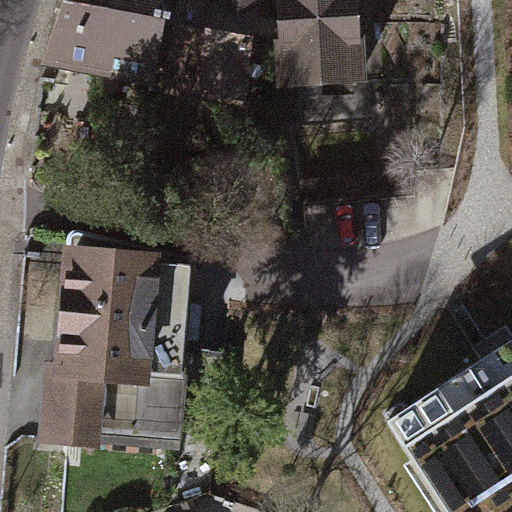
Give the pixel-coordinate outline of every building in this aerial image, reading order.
[(161,0),(79,0),(61,86),(139,103),(161,0)] [(250,0),(187,0),(176,103),(238,110),(250,0)] [(350,0),(283,0),(279,108),(346,111),(350,0)] [(157,261),(53,255),(42,439),(146,445),(157,261)] [(511,511),(511,348),(390,427),(445,511),(511,511)]
